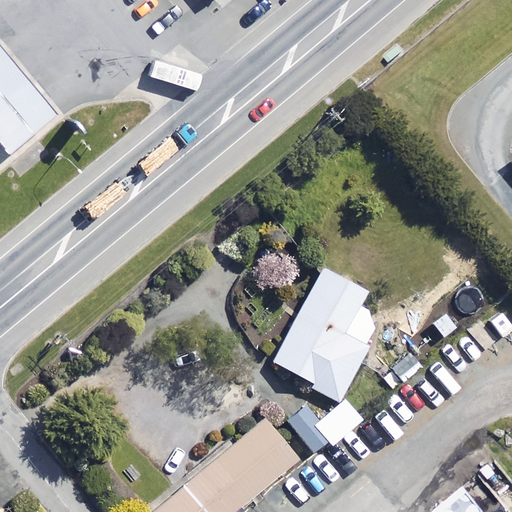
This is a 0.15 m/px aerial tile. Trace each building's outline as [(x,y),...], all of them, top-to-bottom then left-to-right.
[(0,141),(48,104),(0,43),(0,141)] [(321,267),(271,359),(308,380),(306,385),(336,401),(367,344),(343,331),(365,291),(321,267)] [(328,405),(313,416),(305,404),(286,418),(309,452),(344,426),(328,405)] [(231,511),(297,458),(262,416),(145,511),(231,511)] [(511,511),(511,479),(497,460),(431,511),(511,511)]
